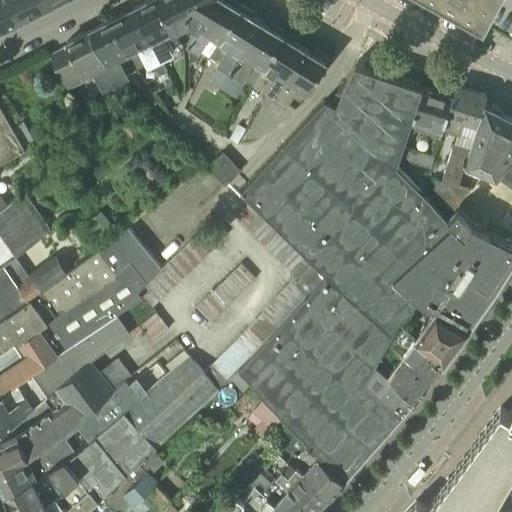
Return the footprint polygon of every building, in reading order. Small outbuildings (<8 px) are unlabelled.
[(0,0),(0,29),(1,31),(22,19),(12,0),(0,0)] [(12,0),(22,19),(45,8),(41,0),(12,0)] [(163,35),(173,29),(158,0),(147,0),(134,7),(166,68),(171,65),(166,55),(172,52),(163,35)] [(158,0),(173,29),(188,20),(198,26),(213,0),(158,0)] [(213,0),(198,26),(187,43),(189,59),(196,63),(202,51),(199,50),(209,33),(219,39),(240,4),(233,0),(213,0)] [(447,0),(484,21),(495,0),(447,0)] [(240,4),(219,39),(208,55),(219,62),(209,79),(220,86),(260,20),(252,15),(253,12),(240,4)] [(136,68),(146,63),(147,65),(152,62),(157,73),(166,68),(134,7),(111,19),(128,52),(136,68)] [(120,87),(125,84),(129,79),(125,76),(126,75),(126,73),(136,68),(128,52),(111,19),(89,30),(120,87)] [(252,82),(284,31),(271,23),(270,26),(260,20),(220,86),(236,96),(246,79),(252,82)] [(109,93),(120,87),(89,30),(67,42),(69,45),(52,54),(50,50),(49,51),(58,69),(67,88),(86,79),(83,74),(93,69),(103,87),(105,86),(109,93)] [(297,39),(284,31),(252,82),(267,91),(261,101),(268,105),(274,95),(303,46),(295,41),(297,39)] [(315,36),(312,48),(333,53),(335,41),(315,36)] [(303,46),(274,95),(286,102),(296,85),(307,91),(328,57),(315,49),(313,52),(303,46)] [(382,352),(387,343),(399,322),(411,310),(428,320),(416,335),(445,359),(469,327),(417,298),(394,277),(453,222),(447,217),(430,199),(397,165),(399,158),(403,146),(409,127),(422,85),(355,62),(335,105),(324,100),(304,122),(245,188),(248,192),(263,207),(271,216),(278,223),(285,231),(292,238),(299,246),(307,254),(326,274),(307,295),(300,303),(293,311),(286,318),(278,326),(271,334),(264,342),(257,350),(250,357),(243,365),(239,369),(265,396),(282,415),(273,425),(288,441),(297,431),(308,441),(322,456),(321,457),(345,478),(403,413),(365,383),(376,364),(382,352)] [(456,85),(455,86),(454,87),(452,87),(439,86),(438,90),(422,85),(409,127),(440,136),(442,128),(456,85)] [(442,128),(457,133),(454,144),(469,148),(477,122),(485,94),(456,85),(442,128)] [(477,122),(469,148),(458,186),(460,186),(467,163),(479,169),(469,188),(486,197),(496,177),(497,176),(511,158),(511,115),(484,102),(486,94),(485,94),(477,122)] [(0,163),(24,149),(0,105),(0,163)] [(141,124),(150,118),(145,111),(123,127),(130,136),(143,127),(141,124)] [(12,127),(22,145),(34,138),(24,120),(12,127)] [(436,177),(430,199),(447,217),(454,210),(457,206),(469,189),(460,186),(458,186),(469,148),(454,144),(452,143),(441,179),(436,177)] [(403,146),(399,158),(430,167),(434,155),(403,146)] [(217,175),(232,161),(224,153),(209,166),(217,175)] [(511,158),(497,176),(511,188),(511,158)] [(232,161),(217,175),(225,184),(240,171),(232,161)] [(40,198),(56,186),(49,176),(32,188),(40,198)] [(239,201),(254,216),(263,207),(248,192),(239,201)] [(0,265),(14,256),(50,230),(24,194),(4,208),(0,210),(0,265)] [(245,225),(254,216),(239,201),(230,210),(245,225)] [(464,234),(472,223),(457,206),(454,210),(447,217),(453,222),(464,234)] [(263,207),(254,216),(245,225),(253,232),(271,216),(263,207)] [(115,226),(105,214),(92,224),(103,237),(115,226)] [(260,240),(278,223),(271,216),(253,232),(260,240)] [(206,226),(220,241),(228,233),(214,219),(206,226)] [(417,298),(469,327),(496,289),(511,263),(511,242),(472,223),(464,234),(453,222),(394,277),(417,298)] [(268,247),(285,231),(278,223),(260,240),(268,247)] [(153,277),(160,269),(163,267),(128,225),(92,254),(69,271),(0,316),(0,352),(18,341),(35,366),(118,313),(143,295),(138,290),(145,284),(153,277)] [(220,241),(206,226),(199,233),(213,248),(220,241)] [(292,238),(285,231),(268,247),(275,255),(292,238)] [(213,248),(199,233),(191,240),(205,255),(213,248)] [(292,238),(275,255),(282,262),(299,246),(292,238)] [(205,255),(191,240),(183,248),(198,263),(205,255)] [(282,262),(290,269),(307,254),(299,246),(282,262)] [(198,263),(183,248),(176,255),(190,270),(198,263)] [(290,279),(307,295),(326,274),(307,254),(290,269),(290,279)] [(0,316),(69,271),(58,255),(54,257),(28,275),(0,290),(0,316)] [(190,270),(176,255),(168,262),(182,277),(190,270)] [(0,290),(28,275),(14,256),(0,265),(0,290)] [(175,285),(182,277),(168,262),(163,267),(160,269),(175,285)] [(233,269),(248,285),(256,277),(241,262),(233,269)] [(153,277),(167,292),(175,285),(160,269),(153,277)] [(248,285),(233,269),(226,276),(240,292),(248,285)] [(218,284),(233,299),(240,292),(226,276),(218,284)] [(145,284),(159,299),(167,292),(153,277),(145,284)] [(283,287),(300,303),(307,295),(290,279),(283,287)] [(159,299),(145,284),(138,290),(143,295),(152,306),(159,299)] [(210,291),(225,306),(233,299),(218,284),(210,291)] [(276,295),(293,311),(300,303),(283,287),(276,295)] [(203,298),(218,314),(225,306),(210,291),(203,298)] [(269,303),(286,318),(293,311),(276,295),(269,303)] [(218,314),(203,298),(195,306),(210,321),(218,314)] [(262,311),(278,326),(286,318),(269,303),(262,311)] [(254,318),(271,334),(278,326),(262,311),(254,318)] [(146,331),(163,319),(157,312),(140,324),(146,331)] [(29,408),(57,386),(90,361),(130,332),(118,313),(35,366),(0,388),(0,427),(9,422),(29,408)] [(247,326),(264,342),(271,334),(254,318),(247,326)] [(169,326),(163,319),(146,331),(152,339),(169,326)] [(399,322),(387,343),(402,355),(430,379),(445,359),(416,335),(399,322)] [(240,334),(257,350),(264,342),(247,326),(240,334)] [(233,341),(250,357),(257,350),(240,334),(233,341)] [(18,341),(0,352),(0,388),(35,366),(18,341)] [(225,349),(243,365),(250,357),(233,341),(225,349)] [(239,369),(243,365),(225,349),(218,356),(234,374),(239,369)] [(402,355),(396,363),(382,352),(376,364),(416,397),(430,379),(402,355)] [(119,356),(99,372),(90,361),(57,386),(67,400),(15,439),(0,445),(0,471),(25,458),(33,453),(58,434),(114,389),(126,380),(133,375),(119,356)] [(82,511),(151,450),(219,388),(218,388),(203,371),(189,356),(148,390),(141,397),(66,459),(79,475),(42,508),(35,511),(82,511)] [(234,374),(218,356),(210,364),(226,381),(234,374)] [(203,371),(218,388),(226,381),(210,364),(203,371)] [(416,397),(376,364),(365,383),(403,413),(416,397)] [(137,377),(130,383),(141,397),(148,390),(137,377)] [(0,481),(5,493),(66,459),(141,397),(130,383),(126,380),(114,389),(58,434),(33,453),(25,458),(0,471),(0,481)] [(273,425),(282,415),(265,396),(250,414),(263,424),(266,420),(273,425)] [(511,511),(511,454),(491,443),(510,412),(501,406),(479,435),(448,476),(427,506),(416,499),(404,511),(511,511)] [(511,407),(510,412),(491,443),(511,454),(511,407)] [(322,456),(308,441),(298,452),(293,448),(285,455),(330,495),(345,478),(321,457),(322,456)] [(154,453),(151,450),(82,511),(102,511),(117,498),(145,470),(141,466),(142,465),(141,464),(154,453)] [(280,451),(267,464),(315,511),(330,495),(285,455),(280,451)] [(79,475),(66,459),(5,493),(15,511),(35,511),(42,508),(79,475)] [(314,511),(315,511),(267,464),(267,465),(275,474),(268,481),(259,473),(251,481),(256,486),(284,511),(314,511)] [(140,497),(155,482),(154,482),(156,480),(142,465),(141,466),(145,470),(117,498),(102,511),(124,511),(131,505),(140,497)] [(171,500),(155,482),(140,497),(149,508),(144,511),(160,511),(169,502),(171,500)] [(284,511),(256,486),(243,502),(251,507),(247,511),(284,511)] [(223,511),(222,511),(247,511),(251,507),(243,502),(238,496),(223,511)] [(144,511),(149,508),(140,497),(131,505),(138,511),(144,511)] [(178,511),(179,511),(169,502),(160,511),(178,511)]
